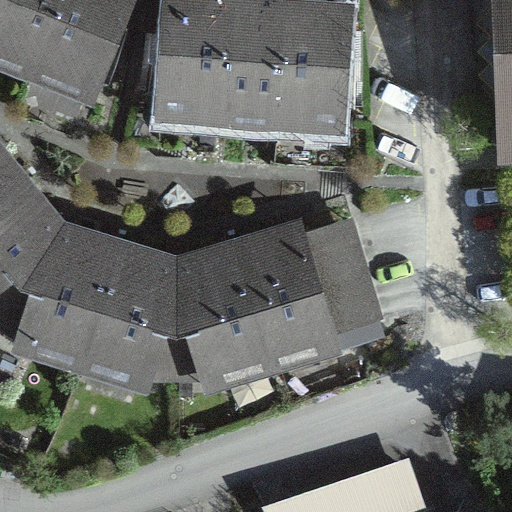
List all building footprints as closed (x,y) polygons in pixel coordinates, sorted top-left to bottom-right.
[(125,0),(0,0),(0,47),(30,59),(22,78),(60,93),(68,74),(91,84),(125,0)] [(311,133),(313,112),(339,114),(346,9),(221,0),(167,0),(160,100),(187,102),(186,124),(224,126),(226,105),(274,109),(272,131),(311,133)] [(511,0),(498,0),(504,149),(511,148),(511,0)] [(0,163),(0,194),(15,182),(0,163)] [(15,182),(0,194),(0,270),(3,268),(12,279),(48,223),(15,182)] [(339,218),(292,232),(322,332),(369,318),(339,218)] [(237,250),(266,351),(324,334),(293,233),(237,250)] [(39,293),(27,332),(84,350),(115,250),(64,234),(28,290),(39,293)] [(115,250),(84,350),(141,368),(154,328),(166,331),(166,266),(115,250)] [(197,328),(209,368),(266,351),(237,250),(185,266),(185,331),(197,328)] [(420,511),(407,470),(281,511),(420,511)]
